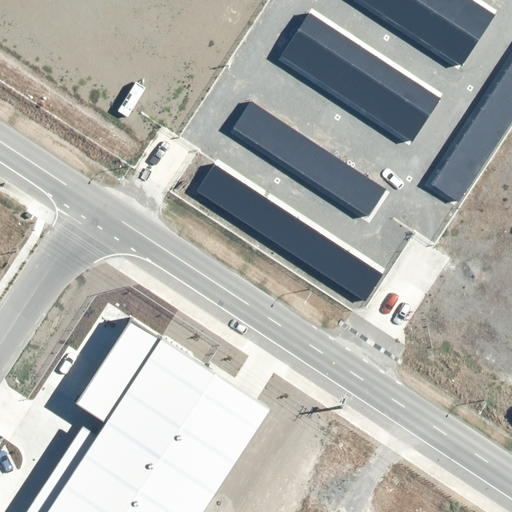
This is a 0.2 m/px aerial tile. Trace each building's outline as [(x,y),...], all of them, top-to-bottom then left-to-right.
[(472,0),(362,0),(461,65),(494,14),(472,0)] [(308,12),(279,57),(410,141),(439,96),(308,12)] [(511,58),(430,183),(457,200),(511,114),(511,58)] [(389,191),(249,100),(228,132),(368,223),(389,191)] [(380,274),(212,164),(195,190),(363,300),(380,274)] [(202,511),(271,410),(129,318),(74,401),(89,412),(23,511),(202,511)]
